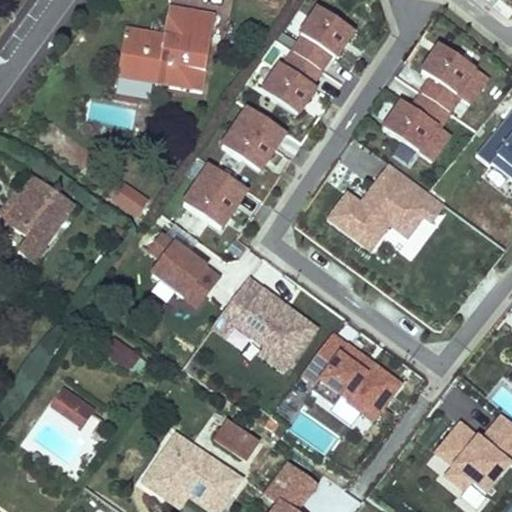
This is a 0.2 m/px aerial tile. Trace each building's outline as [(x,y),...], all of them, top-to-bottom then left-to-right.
[(168,8),(163,36),(183,39),(188,11),(168,8)] [(293,54),(320,72),(331,57),(335,60),(353,32),(319,9),(300,37),(303,39),(293,54)] [(183,39),(163,36),(125,29),(119,64),(137,77),(156,81),(155,86),(201,95),(214,16),(188,11),(183,39)] [(431,81),(421,96),(449,115),(459,100),(469,107),(488,79),(440,47),(421,74),(431,81)] [(311,86),(320,72),(293,54),(283,68),(281,66),(262,93),(297,116),(315,89),(311,86)] [(115,80),(155,86),(156,81),(137,77),(119,64),(115,80)] [(440,129),(449,115),(421,96),(412,110),(402,103),(384,131),(432,163),(450,136),(440,129)] [(222,148),(259,173),(285,134),(248,110),(222,148)] [(511,114),(477,157),(490,167),(482,176),(511,200),(511,114)] [(344,162),(375,181),(386,165),(355,145),(344,162)] [(329,220),(370,251),(389,226),(407,239),(423,217),(431,223),(444,206),(390,166),(361,205),(347,195),(329,220)] [(184,206),(221,230),(247,192),(210,167),(184,206)] [(6,224),(0,219),(0,240),(3,242),(11,230),(27,242),(18,254),(36,267),(46,252),(44,250),(39,247),(63,215),(67,218),(75,207),(34,177),(17,200),(25,206),(20,213),(16,211),(6,224)] [(125,208),(136,193),(126,186),(115,201),(125,208)] [(136,193),(125,208),(139,217),(150,202),(136,193)] [(25,206),(17,200),(11,196),(0,211),(0,219),(6,224),(16,211),(20,213),(25,206)] [(44,250),(67,218),(63,215),(39,247),(44,250)] [(152,275),(197,308),(219,279),(175,245),(162,236),(149,253),(162,262),(152,275)] [(259,356),(284,374),(317,330),(249,280),(213,328),(227,339),(235,327),(264,349),(259,356)] [(332,335),(304,373),(319,384),(312,393),(333,409),(341,399),(373,423),(401,385),(332,335)] [(112,339),(103,351),(128,370),(137,358),(112,339)] [(492,396),(511,412),(511,385),(506,380),(492,396)] [(51,407),(61,414),(72,400),(74,398),(65,391),(51,407)] [(72,400),(61,414),(82,430),(92,416),(72,400)] [(471,483),(486,495),(511,463),(511,424),(503,417),(482,443),(461,426),(437,455),(454,469),(446,478),(463,492),(471,483)] [(250,461),(260,445),(232,425),(220,441),(250,461)] [(210,511),(217,511),(241,481),(180,436),(145,482),(158,491),(167,479),(188,495),(210,511)] [(301,511),(319,486),(283,463),(260,500),(271,507),(267,511),(301,511)] [(179,507),(188,495),(167,479),(158,491),(179,507)]
